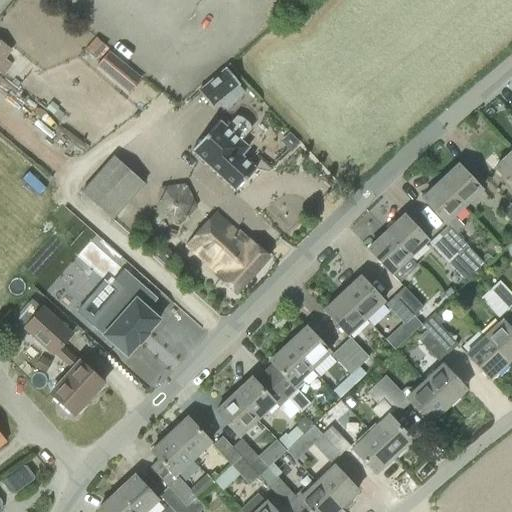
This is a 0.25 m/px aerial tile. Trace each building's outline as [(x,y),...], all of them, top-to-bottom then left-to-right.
[(85,52),(94,59),(103,48),(94,41),(85,52)] [(8,52),(0,46),(0,72),(2,75),(9,66),(1,60),(8,52)] [(107,56),(97,69),(129,93),(139,81),(107,56)] [(226,70),(198,93),(211,108),(238,85),(226,70)] [(51,103),(46,110),(52,115),(58,108),(51,103)] [(191,152),(235,192),(255,171),(240,157),(247,149),(239,142),(250,131),(246,127),(247,126),(241,120),(240,122),(236,119),(226,130),(218,123),(191,152)] [(287,134),(280,141),(289,151),(297,144),(287,134)] [(511,188),(511,153),(495,170),(511,188)] [(110,220),(143,185),(113,157),(80,192),(110,220)] [(458,167),(440,184),(462,208),(481,191),(458,167)] [(177,179),(151,206),(175,230),(201,203),(177,179)] [(422,200),(448,228),(456,236),(463,229),(452,217),(462,208),(440,184),(422,200)] [(278,198),(263,211),(286,235),(300,222),(278,198)] [(511,206),(511,205),(502,213),(511,223),(511,206)] [(234,294),(267,258),(238,231),(236,234),(214,214),(185,246),(217,275),(216,277),(234,294)] [(404,216),(385,234),(408,258),(427,241),(404,216)] [(466,247),(456,236),(448,228),(438,237),(456,256),(475,277),(485,268),(466,247)] [(408,258),(385,234),(367,250),(390,275),(408,258)] [(448,263),(456,256),(438,237),(430,244),(448,263)] [(167,262),(170,259),(170,255),(165,250),(161,250),(157,253),(157,258),(162,262),(167,262)] [(115,282),(136,301),(104,337),(128,358),(160,323),(148,311),(158,300),(126,270),(115,282)] [(359,278),(341,295),(365,320),(382,303),(359,278)] [(511,296),(499,283),(489,292),(508,311),(511,307),(511,296)] [(449,299),(454,294),(448,288),(443,294),(449,299)] [(404,290),(395,298),(413,317),(422,309),(404,290)] [(508,311),(489,292),(481,299),(499,319),(508,311)] [(365,320),(341,295),(323,312),(346,337),(365,320)] [(413,317),(395,298),(386,306),(404,325),(413,317)] [(32,300),(15,320),(24,328),(41,308),(32,300)] [(72,414),(73,416),(103,383),(79,362),(78,363),(61,346),(71,335),(41,308),(24,328),(53,354),(54,354),(72,370),(50,394),(61,405),(61,409),(68,415),(72,414)] [(443,324),(434,315),(422,326),(429,334),(448,355),(458,345),(440,326),(443,324)] [(511,333),(501,322),(483,339),(506,363),(511,358),(511,333)] [(287,346),(310,370),(328,353),(305,329),(287,346)] [(439,362),(448,355),(429,334),(420,342),(439,362)] [(340,347),(359,367),(367,359),(349,339),(340,347)] [(488,380),(506,363),(483,339),(465,355),(488,380)] [(272,364),(262,373),(287,400),(300,414),(301,413),(310,405),(297,391),(304,384),(300,379),(310,370),(287,346),(270,362),(272,364)] [(349,376),(359,367),(340,347),(331,357),(349,376)] [(36,367),(45,373),(50,363),(42,358),(36,367)] [(442,365),(424,382),(447,406),(464,390),(442,365)] [(251,379),(233,396),(255,420),(266,411),(270,416),(278,408),(287,400),(262,373),(253,381),(251,379)] [(447,406),(424,382),(414,391),(411,388),(405,389),(400,393),(385,377),(375,385),(397,408),(400,411),(409,402),(429,423),(447,406)] [(340,385),(332,391),(339,399),(347,392),(340,385)] [(411,440),(388,416),(397,408),(375,385),(367,394),(377,405),(371,411),(382,422),(370,433),(393,457),(411,440)] [(255,420),(233,396),(215,412),(238,437),(255,420)] [(168,435),(191,459),(210,442),(187,417),(168,435)] [(297,429),(303,435),(311,428),(304,419),(298,425),(297,429)] [(330,427),(321,436),(339,455),(348,446),(330,427)] [(375,474),(393,457),(370,433),(352,449),(375,474)] [(285,451),(293,444),(283,434),(276,441),(285,451)] [(191,459),(168,435),(151,452),(173,476),(191,459)] [(331,463),(339,455),(321,436),(312,444),(331,463)] [(212,446),(230,465),(240,455),(232,448),(222,437),(212,446)] [(241,439),(232,448),(240,455),(259,475),(268,467),(260,458),(241,439)] [(230,465),(213,481),(222,490),(238,473),(249,485),(256,478),(258,476),(259,475),(240,455),(230,465)] [(259,475),(258,476),(267,486),(280,473),(272,464),(268,467),(259,475)] [(24,465),(1,482),(9,492),(16,493),(34,478),(35,476),(26,465),(24,465)] [(357,491),(333,466),(315,483),(316,484),(339,508),(340,506),(342,508),(345,509),(351,503),(351,500),(349,498),(357,491)] [(205,475),(196,483),(203,490),(212,482),(205,475)] [(115,493),(131,511),(143,511),(156,501),(133,476),(115,493)] [(286,505),(295,496),(278,478),(269,486),(286,505)] [(186,507),(195,498),(177,479),(168,488),(186,507)] [(338,511),(336,510),(339,508),(316,484),(315,483),(297,501),(307,511),(338,511)] [(158,497),(172,511),(179,511),(186,507),(168,488),(158,497)] [(131,511),(115,493),(97,509),(99,511),(131,511)] [(242,511),(275,511),(267,502),(259,495),(242,511)] [(195,498),(186,507),(190,511),(198,511),(203,507),(195,498)]
